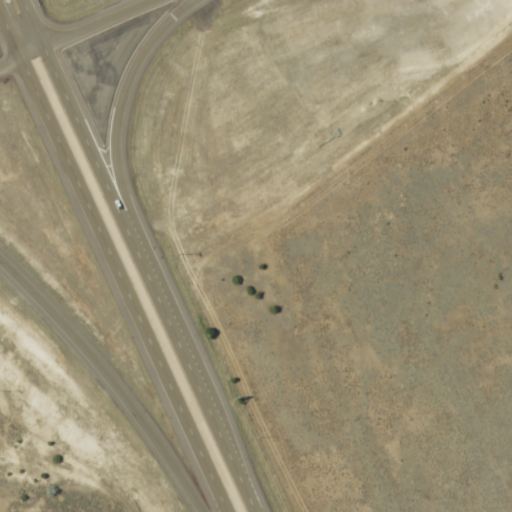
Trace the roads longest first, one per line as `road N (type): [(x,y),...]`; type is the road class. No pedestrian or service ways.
road 1 (trunk): [(20,58),(227,511)]
road 2 (motorway): [(0,271),(89,360),(201,511)]
road 3 (motorway): [(122,239),(110,163),(118,95),(153,34),(188,0)]
road 4 (trunk): [(122,239),(17,0)]
road 5 (trunk): [(202,409),(122,239)]
road 6 (motorway): [(0,65),(160,0)]
